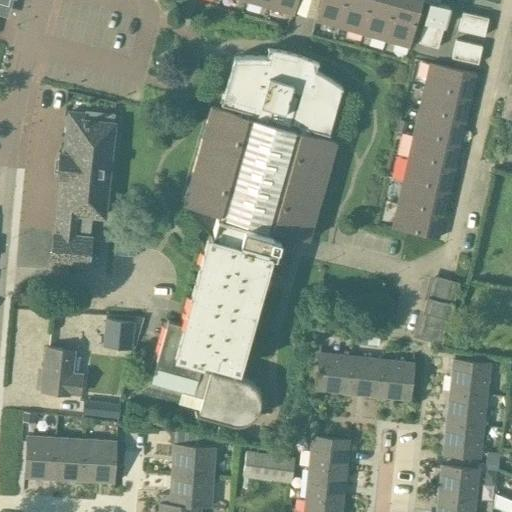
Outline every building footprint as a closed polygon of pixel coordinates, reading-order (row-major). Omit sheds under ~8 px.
[(270,0),(269,5),(293,11),(295,0),(270,0)] [(338,24),(344,0),(319,0),(315,17),(338,24)] [(344,0),(338,24),(362,31),(370,0),(344,0)] [(370,0),(362,31),(385,37),(395,0),(370,0)] [(420,0),(395,0),(385,37),(408,44),(420,0)] [(429,1),(418,42),(436,47),(442,27),(444,27),(449,7),(429,1)] [(462,12),(458,29),(484,35),(488,18),(462,12)] [(456,39),(451,58),(477,64),(481,45),(456,39)] [(195,409),(195,411),(232,421),(234,422),(237,422),(239,422),(241,422),(243,422),(245,421),(247,421),(249,420),(251,419),(252,418),(254,417),(255,415),(257,414),(258,412),(259,410),(260,408),(261,407),(262,405),(262,403),(262,401),(263,398),(263,396),(262,394),(262,392),(261,390),(260,388),(260,387),(258,385),(257,383),(256,382),(254,380),(253,379),(251,378),(249,377),(247,376),(245,375),(235,372),(237,366),(239,366),(263,281),(264,274),(271,253),(271,251),(276,252),(278,244),(287,246),(292,230),(299,232),(309,235),(336,141),(308,133),(309,128),(329,133),(342,87),(336,82),(329,77),(322,73),(320,72),(319,71),(317,71),(311,68),(306,66),(300,64),(289,60),(278,58),(267,57),(266,57),(266,56),(255,56),(244,56),(233,56),(233,58),(220,103),(240,108),(239,113),(210,105),(183,202),(218,212),(211,234),(207,233),(188,305),(183,320),(183,322),(167,318),(150,381),(202,395),(198,410),(195,409)] [(429,62),(420,104),(466,114),(476,72),(429,62)] [(511,85),(510,85),(502,115),(511,118),(511,85)] [(457,155),(466,114),(420,104),(410,145),(457,155)] [(85,113),(69,111),(68,111),(64,153),(59,153),(56,176),(61,176),(55,232),(53,231),(50,260),(88,264),(91,236),(89,236),(91,214),(103,215),(112,123),(84,120),(85,113)] [(399,119),(396,130),(404,132),(407,121),(399,119)] [(448,196),(457,155),(410,145),(401,185),(448,196)] [(438,238),(448,196),(401,185),(392,227),(438,238)] [(115,231),(113,253),(134,254),(136,233),(115,231)] [(458,284),(453,283),(433,277),(417,336),(441,342),(458,284)] [(105,318),(103,346),(131,349),(134,321),(105,318)] [(313,329),(323,332),(324,325),(315,323),(313,329)] [(354,333),(353,343),(366,344),(367,334),(354,333)] [(73,348),(47,346),(42,391),(68,394),(68,392),(80,393),(82,373),(71,372),(73,348)] [(315,388),(347,391),(350,355),(319,352),(315,388)] [(378,395),(381,358),(350,355),(347,391),(378,395)] [(453,357),(449,389),(485,393),(489,361),(453,357)] [(381,358),(378,395),(409,398),(413,362),(381,358)] [(500,358),(498,372),(507,373),(509,359),(500,358)] [(482,424),(485,393),(449,389),(446,420),(482,424)] [(109,403),(84,400),(82,413),(108,416),(109,403)] [(23,412),(22,421),(34,422),(35,413),(23,412)] [(479,456),(480,442),(482,424),(446,420),(442,452),(454,453),(479,456)] [(22,476),(53,477),(55,436),(25,434),(22,476)] [(311,435),(307,466),(344,470),(348,439),(311,435)] [(84,438),(55,436),(53,477),(83,479),(84,438)] [(115,439),(84,438),(83,479),(113,480),(115,439)] [(170,472),(211,475),(215,444),(173,442),(170,472)] [(503,449),(501,456),(508,457),(510,450),(503,449)] [(294,457),(247,451),(243,476),(251,477),(291,482),(294,457)] [(485,451),(484,463),(496,464),(497,452),(485,451)] [(473,499),(477,467),(453,465),(441,463),(437,495),(473,499)] [(307,466),(304,497),(341,501),(344,470),(307,466)] [(489,469),(488,483),(495,484),(496,470),(489,469)] [(170,472),(168,501),(199,504),(199,505),(209,505),(211,475),(170,472)] [(243,476),(241,488),(249,489),(251,477),(243,476)] [(435,511),(472,511),(473,499),(437,495),(435,511)] [(339,511),(341,501),(304,497),(302,511),(339,511)] [(157,511),(198,511),(199,505),(199,504),(168,501),(158,501),(157,511)]
